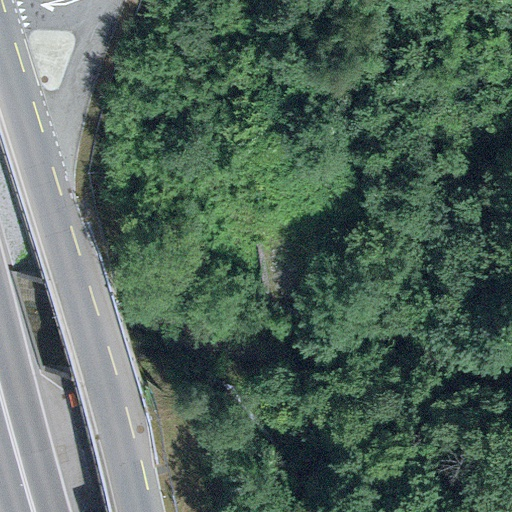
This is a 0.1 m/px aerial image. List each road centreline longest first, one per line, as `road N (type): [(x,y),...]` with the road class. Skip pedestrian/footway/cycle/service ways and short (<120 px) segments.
road 1 (primary): [(138,511),(0,37)]
road 2 (track): [(45,188),(106,0)]
road 3 (trunk): [(38,511),(0,381)]
